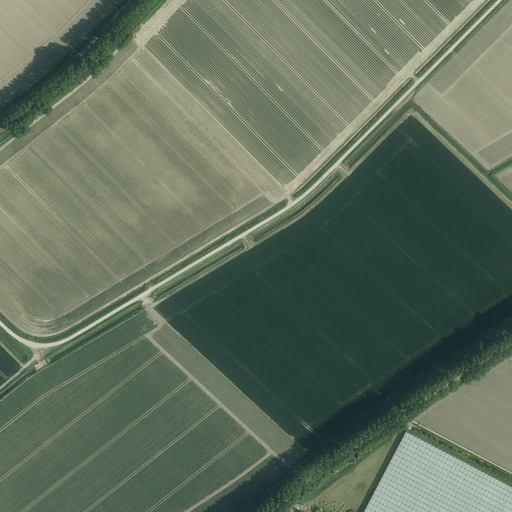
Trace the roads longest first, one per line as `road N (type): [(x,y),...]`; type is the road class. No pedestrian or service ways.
road 1 (unclassified): [(0,321),(28,342),(67,339),(288,203),(500,0)]
road 2 (track): [(263,511),(410,404),(511,344)]
road 3 (track): [(142,0),(0,130)]
